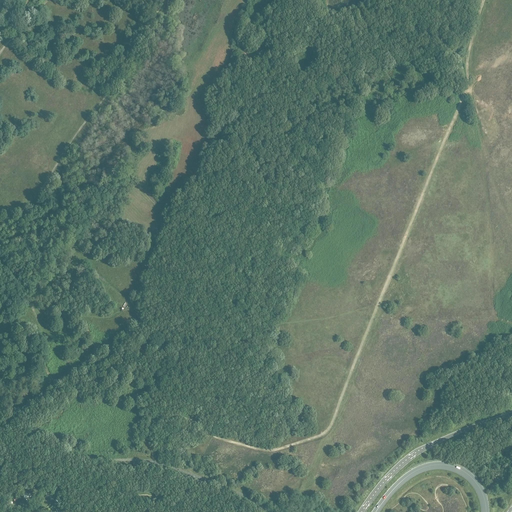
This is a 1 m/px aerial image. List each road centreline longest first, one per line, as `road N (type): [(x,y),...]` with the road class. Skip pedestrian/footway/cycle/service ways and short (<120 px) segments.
road 1 (track): [(467,56),(413,25),(315,24),(291,0)]
road 2 (primary): [(511,413),(406,460),(361,511)]
road 3 (primary): [(373,511),(404,476),(439,462),(471,475),(487,511)]
